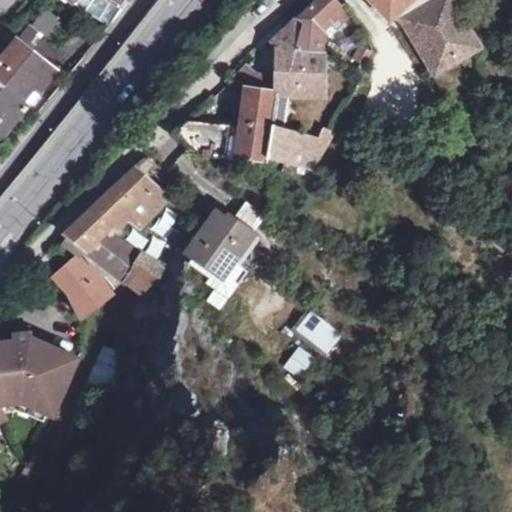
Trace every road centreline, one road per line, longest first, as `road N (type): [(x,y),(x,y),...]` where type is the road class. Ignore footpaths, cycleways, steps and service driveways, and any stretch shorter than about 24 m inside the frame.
road 1 (residential): [(0,269),(72,218),(287,0)]
road 2 (primary): [(0,244),(194,0)]
road 3 (residential): [(0,179),(143,0)]
